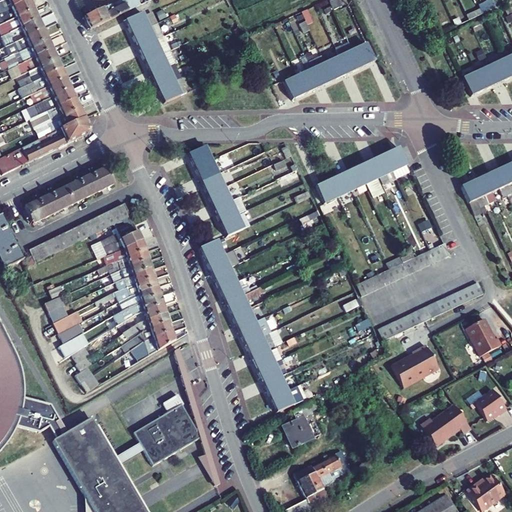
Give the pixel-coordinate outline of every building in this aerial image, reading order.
[(28,0),(4,0),(0,2),(0,14),(29,1),(28,0)] [(83,19),(88,31),(108,21),(127,11),(140,6),(137,0),(121,0),(104,9),(83,19)] [(334,0),(329,3),(333,11),(341,7),(337,0),(334,0)] [(29,1),(0,14),(0,26),(5,24),(34,11),(29,1)] [(480,9),(482,15),(488,12),(484,3),(478,6),(480,9)] [(466,16),(469,21),(482,15),(480,9),(466,16)] [(306,26),(312,23),(306,10),(300,13),(305,22),(306,26)] [(34,11),(5,24),(6,27),(1,29),(0,29),(0,33),(2,37),(9,34),(38,20),(34,11)] [(124,22),(131,36),(148,28),(142,14),(124,22)] [(38,20),(9,34),(11,38),(2,42),(5,48),(43,30),(38,20)] [(305,22),(299,25),(303,34),(309,31),(306,26),(305,22)] [(131,36),(137,50),(162,38),(155,25),(148,28),(131,36)] [(43,30),(5,48),(10,58),(47,40),(43,30)] [(137,50),(144,63),(168,52),(162,38),(137,50)] [(47,40),(10,58),(4,60),(8,70),(17,67),(52,50),(47,40)] [(346,76),(360,69),(352,52),(348,44),(334,50),(338,58),(346,76)] [(360,69),(374,63),(366,45),(352,52),(360,69)] [(511,56),(503,61),(511,78),(511,47),(511,48),(511,50),(511,56)] [(52,50),(17,67),(21,76),(28,73),(56,60),(52,50)] [(485,56),(487,60),(500,54),(498,50),(485,56)] [(168,52),(144,63),(150,77),(167,69),(176,65),(169,51),(168,52)] [(490,67),(498,84),(511,78),(503,61),(500,54),(487,60),(490,67)] [(305,68),(309,66),(308,64),(304,56),(300,58),(305,68)] [(319,88),(333,82),(325,65),(321,58),(308,64),(309,66),(311,71),(319,88)] [(333,82),(346,76),(338,58),(325,65),(333,82)] [(61,70),(56,60),(28,73),(30,77),(17,83),(20,89),(24,87),(61,70)] [(21,76),(17,67),(8,70),(7,71),(12,81),(21,76)] [(476,73),(484,91),(498,84),(490,67),(476,73)] [(150,77),(156,90),(174,82),(167,69),(150,77)] [(66,80),(61,70),(24,87),(28,97),(30,96),(66,80)] [(283,84),(291,101),(305,95),(297,77),(294,71),(290,73),(293,79),(283,84)] [(305,95),(319,88),(311,71),(297,77),(305,95)] [(462,80),(470,97),(484,91),(476,73),(462,80)] [(66,80),(30,96),(35,106),(70,90),(66,80)] [(156,90),(163,105),(186,94),(180,80),(174,82),(156,90)] [(70,90),(35,106),(34,107),(38,116),(75,100),(70,90)] [(29,121),(34,131),(79,109),(75,100),(38,116),(29,121)] [(38,140),(46,137),(84,119),(79,109),(34,131),(38,140)] [(50,142),(55,150),(87,135),(88,135),(89,130),(84,119),(46,137),(48,142),(50,142)] [(38,140),(0,159),(0,171),(2,176),(55,150),(50,142),(48,142),(46,137),(38,140)] [(204,147),(187,156),(193,170),(211,162),(204,147)] [(281,150),(286,159),(291,157),(286,147),(281,150)] [(398,149),(384,155),(395,180),(408,173),(405,167),(406,166),(398,149)] [(395,180),(384,155),(370,162),(378,179),(379,179),(382,186),(395,180)] [(193,170),(200,183),(217,175),(211,162),(193,170)] [(283,162),(273,166),(275,172),(285,168),(283,162)] [(372,199),(383,194),(377,180),(378,179),(370,162),(356,168),(365,186),(365,185),(372,199)] [(495,172),(506,196),(511,194),(507,186),(511,183),(511,178),(506,167),(495,172)] [(114,185),(106,168),(24,208),(32,225),(114,185)] [(343,175),(351,192),(365,186),(356,168),(343,175)] [(484,178),(491,194),(498,190),(502,198),(506,196),(495,172),(484,178)] [(200,183),(206,197),(224,189),(217,175),(200,183)] [(329,181),(337,198),(351,192),(343,175),(329,181)] [(472,183),(484,207),(495,202),(491,194),(484,178),(472,183)] [(315,188),(323,205),(337,198),(329,181),(315,188)] [(461,189),(472,213),(479,209),(482,214),(482,215),(487,213),(484,207),(472,183),(461,189)] [(206,197),(213,211),(230,202),(224,189),(206,197)] [(296,205),(310,198),(307,193),(293,199),(296,205)] [(213,211),(219,224),(236,216),(230,202),(213,211)] [(116,208),(122,221),(130,217),(124,205),(116,208)] [(110,212),(116,224),(122,221),(116,208),(110,212)] [(472,213),(474,218),(482,214),(479,209),(472,213)] [(103,215),(109,227),(116,224),(110,212),(103,215)] [(236,216),(243,230),(249,227),(243,213),(236,216)] [(96,218),(102,231),(109,227),(103,215),(96,218)] [(219,224),(225,238),(243,230),(236,216),(219,224)] [(21,261),(0,217),(0,260),(4,269),(4,270),(21,261)] [(89,221),(95,234),(102,231),(96,218),(89,221)] [(83,225),(89,237),(95,234),(89,221),(83,225)] [(111,231),(113,236),(118,234),(126,230),(134,227),(132,222),(111,231)] [(82,241),(89,237),(83,225),(76,228),(82,241)] [(91,246),(98,260),(103,258),(141,242),(134,227),(126,230),(118,234),(113,236),(91,246)] [(69,231),(75,244),(82,241),(76,228),(69,231)] [(62,234),(68,247),(75,244),(69,231),(62,234)] [(56,238),(62,250),(68,247),(62,234),(56,238)] [(49,241),(55,254),(62,250),(56,238),(49,241)] [(42,244),(48,257),(55,254),(49,241),(42,244)] [(103,258),(106,267),(117,262),(145,253),(141,242),(103,258)] [(216,242),(199,250),(205,264),(223,256),(216,242)] [(35,248),(41,260),(48,257),(42,244),(35,248)] [(443,259),(449,256),(444,245),(443,245),(438,247),(443,259)] [(437,262),(443,259),(438,247),(432,250),(437,262)] [(41,260),(35,248),(28,251),(31,257),(34,264),(41,260)] [(432,265),(437,262),(432,250),(429,252),(426,253),(432,265)] [(205,264),(212,277),(229,269),(238,265),(232,251),(223,256),(205,264)] [(411,252),(399,258),(402,264),(403,264),(408,261),(414,259),(411,252)] [(120,271),(148,262),(145,253),(117,262),(106,267),(96,271),(99,276),(108,272),(110,275),(120,271)] [(426,267),(432,265),(426,253),(420,256),(426,267)] [(420,270),(426,267),(420,256),(415,258),(414,258),(420,270)] [(397,267),(402,264),(399,258),(385,264),(388,271),(391,269),(397,267)] [(414,273),(420,270),(414,258),(414,259),(408,261),(414,273)] [(408,276),(414,273),(408,261),(403,264),(408,276)] [(30,274),(37,271),(33,262),(26,265),(30,274)] [(123,280),(151,271),(148,262),(120,271),(110,275),(113,284),(115,284),(123,280)] [(385,272),(388,271),(385,264),(384,262),(374,267),(378,276),(379,275),(385,272)] [(402,278),(408,276),(403,264),(402,264),(397,267),(402,278)] [(346,275),(342,267),(336,270),(340,278),(346,275)] [(396,281),(402,278),(397,267),(391,269),(396,281)] [(212,277),(218,291),(235,283),(229,269),(212,277)] [(390,284),(396,281),(391,269),(388,271),(385,272),(390,284)] [(30,274),(35,283),(42,280),(37,271),(30,274)] [(126,289),(154,280),(151,271),(123,280),(115,284),(118,292),(126,289)] [(385,287),(390,284),(385,272),(379,275),(385,287)] [(379,289),(385,287),(379,275),(378,276),(374,277),(373,278),(379,289)] [(373,292),(379,289),(373,278),(367,280),(373,292)] [(224,305),(250,293),(243,279),(235,283),(218,291),(224,305)] [(115,298),(118,303),(128,298),(157,288),(154,280),(126,289),(118,292),(111,295),(113,299),(115,298)] [(367,295),(373,292),(367,280),(361,283),(367,295)] [(361,298),(367,295),(361,283),(355,286),(361,298)] [(477,298),(483,295),(477,284),(471,286),(477,298)] [(471,301),(477,298),(471,286),(465,289),(471,301)] [(51,300),(63,294),(60,287),(48,292),(51,300)] [(118,303),(123,312),(131,307),(160,297),(157,288),(128,298),(118,303)] [(224,305),(231,318),(248,310),(245,303),(260,295),(257,289),(250,293),(224,305)] [(465,304),(471,301),(465,289),(459,292),(465,304)] [(459,306),(465,304),(459,292),(454,295),(459,306)] [(94,304),(96,308),(113,299),(111,295),(94,304)] [(453,309),(459,306),(454,295),(448,297),(453,309)] [(113,317),(116,323),(133,313),(134,316),(163,306),(160,297),(131,307),(123,312),(113,317)] [(447,312),(453,309),(448,297),(442,300),(447,312)] [(44,305),(48,314),(61,308),(64,307),(60,298),(44,305)] [(447,312),(442,300),(436,303),(441,315),(447,312)] [(355,301),(342,307),(345,313),(358,307),(355,301)] [(436,317),(441,315),(436,303),(430,306),(436,317)] [(114,329),(118,334),(120,333),(130,326),(131,329),(137,324),(165,315),(163,306),(134,316),(118,326),(114,329)] [(424,309),(430,320),(436,317),(430,306),(424,309)] [(48,314),(53,325),(65,318),(61,308),(48,314)] [(424,323),(430,320),(424,309),(418,311),(424,323)] [(248,310),(231,318),(237,332),(254,324),(248,310)] [(412,314),(418,326),(424,323),(418,311),(412,314)] [(52,325),(57,335),(78,324),(81,323),(76,313),(65,318),(53,325),(52,325)] [(116,323),(118,326),(134,316),(133,313),(116,323)] [(412,328),(418,326),(412,314),(407,317),(412,328)] [(140,333),(168,324),(165,315),(137,324),(131,329),(122,335),(125,340),(130,337),(134,335),(135,337),(140,333)] [(401,320),(406,331),(412,328),(407,317),(401,320)] [(237,332),(243,345),(270,333),(263,320),(254,324),(237,332)] [(395,322),(400,334),(406,331),(401,320),(395,322)] [(479,358),(500,347),(496,339),(494,341),(484,320),(465,330),(479,358)] [(19,359),(0,321),(0,454),(6,448),(16,434),(23,433),(54,414),(49,406),(25,407),(26,394),(24,376),(19,359)] [(367,321),(356,326),(359,332),(370,327),(367,321)] [(389,325),(394,337),(400,334),(395,322),(389,325)] [(57,335),(62,346),(80,336),(83,334),(78,324),(57,335)] [(143,342),(171,333),(168,324),(140,333),(135,337),(132,339),(120,347),(126,354),(130,351),(143,342)] [(383,328),(389,339),(394,337),(389,325),(383,328)] [(120,333),(122,335),(131,329),(130,326),(120,333)] [(383,342),(389,339),(383,328),(377,331),(383,342)] [(107,333),(111,339),(118,334),(114,329),(107,333)] [(270,333),(276,347),(282,344),(275,330),(270,333)] [(143,342),(130,351),(133,356),(138,363),(174,342),(171,333),(143,342)] [(243,345),(250,359),(267,351),(276,347),(270,333),(243,345)] [(58,348),(64,360),(70,356),(83,348),(86,346),(80,336),(62,346),(58,348)] [(294,338),(286,342),(288,347),(296,344),(294,338)] [(411,355),(411,356),(391,367),(402,390),(438,370),(425,347),(411,355)] [(70,356),(76,365),(86,358),(89,356),(83,348),(70,356)] [(267,351),(250,359),(256,373),(274,364),(273,364),(281,360),(276,349),(268,353),(267,351)] [(117,367),(133,356),(130,351),(126,354),(113,363),(117,367)] [(74,366),(79,374),(87,369),(91,366),(86,358),(76,365),(74,366)] [(256,373),(263,386),(280,378),(279,376),(287,372),(281,361),(274,364),(256,373)] [(79,374),(74,377),(80,386),(93,377),(87,369),(79,374)] [(80,386),(86,394),(98,386),(93,377),(80,386)] [(263,386),(269,400),(286,392),(280,378),(263,386)] [(269,400),(276,414),(302,401),(296,387),(286,392),(269,400)] [(499,416),(506,411),(492,391),(473,404),(486,422),(498,414),(499,416)] [(182,406),(177,397),(163,405),(168,414),(133,434),(139,444),(143,451),(152,467),(199,439),(181,406),(182,406)] [(282,428),(292,448),(320,435),(314,423),(306,426),(303,419),(310,415),(312,414),(311,412),(317,409),(313,401),(292,413),(296,422),(282,428)] [(463,435),(470,430),(453,407),(431,422),(430,420),(420,427),(435,448),(459,430),(463,435)] [(84,497),(93,511),(143,511),(117,466),(113,459),(90,420),(66,435),(54,414),(23,433),(40,434),(49,428),(56,440),(53,443),(84,497)] [(303,419),(306,426),(314,423),(310,415),(303,419)] [(139,444),(113,459),(117,466),(143,451),(139,444)] [(208,451),(209,455),(205,456),(215,488),(226,485),(215,448),(208,451)] [(284,511),(311,511),(309,506),(323,499),(324,501),(328,499),(322,488),(334,482),(332,480),(350,471),(341,452),(334,456),(335,457),(328,460),(326,456),(323,458),(325,462),(312,468),(311,466),(293,475),(306,501),(284,511)] [(188,469),(198,463),(195,456),(184,463),(188,469)] [(375,469),(371,461),(352,470),(356,477),(375,469)] [(479,511),(482,511),(505,496),(497,485),(497,482),(495,478),(492,478),(491,476),(478,486),(477,484),(466,492),(479,511)] [(206,500),(209,506),(220,499),(217,494),(206,500)] [(444,498),(452,511),(457,511),(448,496),(444,498)] [(93,511),(84,497),(85,511),(93,511)] [(452,511),(444,498),(444,497),(419,511),(452,511)]
